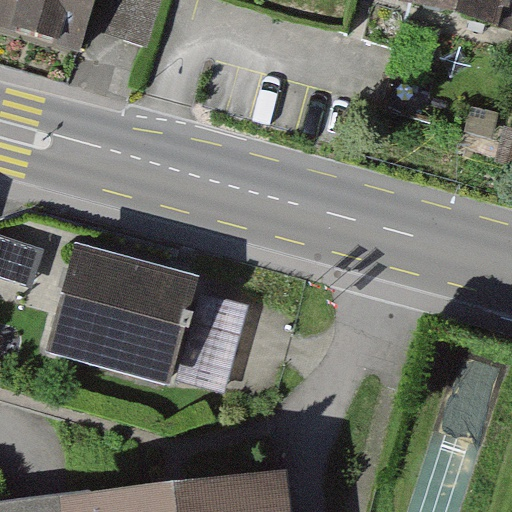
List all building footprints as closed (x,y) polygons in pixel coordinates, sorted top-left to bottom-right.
[(114,0),(0,0),(0,51),(92,79),(114,0)] [(117,0),(108,35),(156,48),(169,0),(117,0)] [(511,0),(400,0),(400,1),(511,31),(511,0)] [(0,278),(34,289),(46,250),(0,235),(0,278)] [(77,244),(47,352),(170,386),(200,278),(77,244)] [(276,511),(272,474),(0,509),(0,511),(276,511)]
